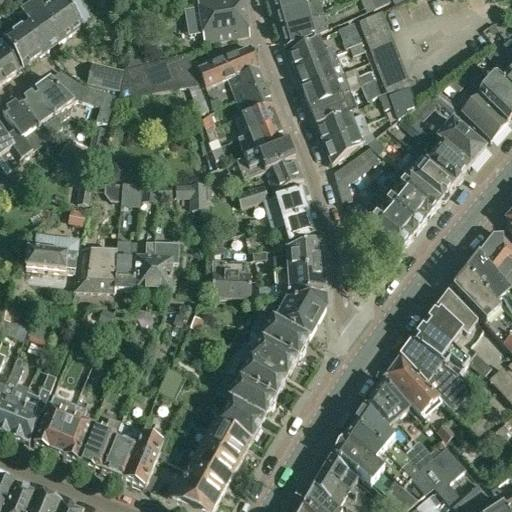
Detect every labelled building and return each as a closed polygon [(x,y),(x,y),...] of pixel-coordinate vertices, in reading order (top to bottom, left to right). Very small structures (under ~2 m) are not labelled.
[(43,11),(40,6),(39,6),(34,0),(22,0),(20,1),(24,10),(21,12),(27,23),(4,39),(23,72),(45,56),(53,50),(46,47),(36,30),(48,23),(42,13),(43,11)] [(34,0),(39,6),(40,6),(43,11),(42,13),(48,23),(36,30),(46,47),(53,50),(45,56),(82,30),(71,11),(83,5),(80,0),(59,0),(51,6),(47,0),(34,0)] [(241,0),(226,0),(228,6),(210,9),(209,0),(207,0),(197,2),(199,12),(186,13),(190,38),(203,36),(205,47),(248,40),(241,0)] [(270,0),(275,15),(307,6),(307,4),(314,2),(313,0),(270,0)] [(390,5),(387,0),(362,0),(360,1),(366,16),(375,12),(390,5)] [(411,2),(410,0),(409,0),(390,0),(394,9),(411,2)] [(307,6),(275,15),(279,30),(309,22),(322,18),(318,1),(314,2),(307,4),(307,6)] [(379,17),(359,26),(366,44),(387,36),(379,17)] [(309,22),(279,30),(282,42),(285,50),(310,42),(327,34),(322,18),(309,22)] [(345,53),(361,47),(353,28),(337,34),(345,53)] [(136,40),(125,73),(145,68),(146,62),(145,43),(136,40)] [(318,43),(288,57),(294,74),(335,58),(332,49),(322,52),(318,43)] [(507,53),(501,60),(511,70),(511,44),(510,43),(502,49),(507,53)] [(352,61),(363,56),(361,48),(349,53),(352,61)] [(0,84),(1,87),(2,87),(19,74),(5,49),(0,52),(0,84)] [(202,71),(198,73),(206,92),(224,85),(226,84),(256,71),(249,52),(212,67),(208,65),(203,67),(202,71)] [(335,58),(294,74),(302,93),(333,81),(330,73),(340,69),(335,58)] [(186,59),(145,68),(125,73),(118,104),(188,92),(199,118),(208,115),(186,59)] [(501,60),(494,68),(501,74),(496,79),(511,94),(511,70),(501,60)] [(124,76),(93,68),(88,88),(120,95),(124,76)] [(256,71),(226,84),(235,105),(247,101),(246,97),(264,89),(256,71)] [(470,71),(460,80),(469,90),(477,99),(507,129),(509,126),(511,123),(511,94),(496,79),(482,93),(475,85),(479,82),(470,71)] [(370,75),(356,81),(359,89),(373,83),(370,75)] [(333,81),(302,93),(309,112),(341,100),(340,99),(350,96),(343,77),(333,81)] [(95,126),(106,129),(115,101),(83,91),(66,80),(57,90),(50,83),(35,94),(53,121),(59,128),(70,120),(65,112),(74,106),(75,104),(100,112),(95,126)] [(373,84),(360,90),(367,106),(378,99),(380,98),(374,83),(373,84)] [(239,115),(232,118),(233,123),(241,120),(271,108),(264,89),(246,97),(247,101),(235,105),(239,115)] [(407,118),(407,117),(406,115),(416,111),(409,91),(388,99),(398,124),(407,118)] [(41,129),(53,121),(35,94),(18,106),(40,137),(44,133),(41,129)] [(341,100),(309,112),(316,129),(351,115),(357,113),(350,95),(350,96),(340,99),(341,100)] [(440,96),(434,103),(451,118),(457,111),(440,96)] [(391,111),(386,97),(378,100),(379,102),(384,114),(391,111)] [(477,99),(459,117),(490,147),(505,131),(507,129),(477,99)] [(209,104),(212,113),(221,109),(217,100),(209,104)] [(18,106),(2,117),(13,133),(13,132),(21,143),(31,158),(51,142),(44,133),(40,137),(18,106)] [(271,108),(241,120),(248,139),(279,126),(271,108)] [(351,115),(316,129),(322,146),(366,129),(362,118),(353,121),(351,115)] [(203,123),(201,124),(205,134),(212,132),(216,130),(210,117),(208,118),(208,119),(205,120),(205,121),(203,122),(203,123)] [(452,122),(435,142),(437,145),(470,172),(487,152),(452,122)] [(415,124),(406,135),(420,146),(429,135),(420,128),(415,124)] [(248,139),(237,143),(245,161),(256,156),(256,157),(286,145),(279,126),(248,139)] [(366,129),(322,146),(332,170),(363,147),(366,148),(374,142),(371,137),(369,138),(366,129)] [(94,130),(89,150),(101,153),(105,133),(94,130)] [(0,131),(0,169),(8,180),(19,173),(16,169),(31,158),(21,143),(13,132),(13,133),(5,138),(0,131)] [(205,134),(209,146),(217,143),(212,132),(205,134)] [(374,142),(367,148),(378,160),(385,152),(374,142)] [(245,161),(235,165),(235,166),(243,185),(264,176),(264,177),(294,164),(286,145),(256,157),(256,156),(245,161)] [(426,166),(426,167),(455,190),(456,188),(457,188),(458,188),(462,183),(462,181),(463,180),(470,172),(437,145),(430,153),(434,156),(426,166)] [(224,162),(220,150),(211,153),(211,154),(215,165),(224,162)] [(94,179),(96,175),(99,169),(93,166),(96,161),(78,151),(69,167),(87,177),(88,176),(94,179)] [(368,152),(333,178),(342,208),(352,205),(348,189),(379,167),(368,152)] [(416,157),(400,176),(400,177),(408,183),(412,186),(440,209),(441,207),(442,207),(444,207),(444,206),(448,202),(447,199),(448,198),(454,191),(455,190),(426,167),(426,166),(416,157)] [(294,164),(264,177),(272,196),(302,184),(294,164)] [(388,182),(381,190),(385,194),(393,201),(426,227),(426,226),(436,213),(439,210),(440,209),(412,186),(408,183),(400,177),(400,176),(397,173),(389,183),(388,182)] [(213,191),(225,190),(234,189),(229,176),(211,183),(212,189),(213,191)] [(0,186),(0,193),(6,202),(17,195),(8,182),(0,186)] [(92,190),(80,187),(76,208),(88,210),(92,190)] [(122,189),(104,187),(104,197),(110,205),(121,206),(122,189)] [(124,190),(123,204),(141,204),(141,190),(124,190)] [(262,190),(236,199),(240,212),(262,205),(266,204),(262,190)] [(191,203),(190,203),(190,215),(201,215),(202,191),(191,191),(191,203)] [(157,192),(157,200),(171,200),(171,192),(157,192)] [(266,204),(262,205),(269,228),(273,227),(282,225),(312,215),(305,193),(266,204)] [(373,199),(367,207),(371,211),(380,217),(380,218),(411,244),(412,243),(412,244),(426,227),(393,201),(385,194),(378,202),(373,199)] [(359,216),(353,224),(365,235),(397,260),(397,261),(411,244),(380,218),(380,217),(371,211),(364,220),(359,216)] [(83,229),(84,225),(86,216),(70,213),(68,226),(83,229)] [(282,225),(273,227),(275,234),(284,232),(288,247),(319,238),(312,215),(282,225)] [(251,226),(254,234),(264,230),(262,223),(251,226)] [(266,237),(264,230),(254,234),(256,240),(266,237)] [(75,278),(76,262),(78,244),(35,238),(33,257),(27,257),(26,274),(75,278)] [(493,240),(476,262),(507,296),(511,301),(511,300),(511,299),(507,295),(511,287),(511,279),(510,277),(509,278),(501,270),(501,266),(511,252),(501,239),(493,240)] [(322,271),(320,243),(281,254),(282,262),(272,263),(273,276),(287,275),(322,271)] [(212,246),(214,257),(225,255),(223,244),(212,246)] [(146,247),(145,262),(136,261),(135,294),(152,295),(153,248),(146,247)] [(152,295),(170,296),(171,268),(177,268),(178,248),(153,248),(152,295)] [(511,252),(501,266),(501,270),(509,278),(510,277),(511,279),(511,252)] [(80,256),(74,296),(115,298),(115,294),(116,274),(115,274),(116,263),(116,258),(80,256)] [(252,258),(253,266),(267,264),(266,256),(252,258)] [(129,263),(116,263),(115,274),(116,274),(115,294),(135,294),(136,261),(135,261),(135,260),(129,259),(129,263)] [(476,262),(464,277),(498,312),(511,328),(511,301),(507,296),(476,262)] [(211,302),(250,303),(250,281),(249,281),(246,268),(212,267),(211,302)] [(276,302),(324,295),(322,271),(287,275),(273,276),(276,302)] [(511,328),(498,312),(464,277),(452,294),(485,328),(484,329),(495,341),(494,342),(508,357),(509,356),(511,360),(511,328)] [(477,328),(448,298),(423,331),(468,368),(468,369),(484,382),(491,373),(469,355),(482,337),(474,331),(477,328)] [(324,302),(258,309),(258,315),(261,317),(308,345),(325,314),(324,302)] [(113,316),(103,312),(98,324),(109,328),(113,316)] [(135,323),(138,314),(124,314),(124,323),(135,323)] [(138,314),(135,323),(150,323),(151,314),(138,314)] [(187,321),(177,317),(173,328),(183,331),(187,321)] [(297,365),(308,345),(261,317),(255,327),(256,328),(249,338),(252,339),(297,365)] [(204,323),(193,321),(189,332),(199,336),(204,323)] [(31,332),(26,342),(45,351),(55,328),(31,332)] [(423,331),(411,348),(441,370),(457,382),(458,382),(463,375),(468,369),(468,368),(423,331)] [(197,341),(188,338),(184,348),(193,352),(197,341)] [(287,384),(297,365),(252,339),(246,349),(244,348),(238,357),(287,384)] [(439,403),(451,416),(471,396),(458,382),(457,382),(441,370),(411,348),(400,361),(435,398),(439,403)] [(276,404),(287,384),(238,357),(236,361),(232,360),(223,376),(227,378),(227,377),(276,404)] [(421,419),(439,403),(435,398),(400,361),(385,381),(421,419)] [(0,404),(0,437),(9,441),(26,397),(27,397),(28,393),(20,390),(22,385),(19,383),(24,371),(14,367),(9,380),(1,400),(0,404)] [(168,373),(164,382),(157,397),(174,405),(178,398),(173,395),(181,379),(179,378),(172,374),(168,373)] [(511,384),(502,373),(488,385),(511,411),(511,384)] [(228,404),(264,424),(276,404),(227,377),(227,378),(216,398),(228,404)] [(50,396),(55,381),(47,378),(41,393),(38,402),(27,397),(26,397),(9,441),(29,449),(42,416),(50,396)] [(393,429),(409,416),(383,385),(381,387),(382,387),(369,406),(368,406),(364,412),(365,412),(384,436),(393,446),(410,466),(411,466),(419,475),(446,452),(449,450),(446,447),(440,441),(433,447),(438,453),(423,465),(412,452),(411,453),(407,448),(412,445),(399,431),(393,429)] [(231,406),(218,430),(251,448),(264,424),(228,404),(231,406)] [(48,414),(34,450),(56,459),(75,410),(65,407),(61,419),(48,414)] [(56,459),(77,468),(92,431),(81,427),(86,415),(75,410),(56,459)] [(410,466),(393,446),(384,436),(365,412),(364,412),(364,413),(353,429),(385,456),(384,459),(401,473),(401,474),(411,484),(424,500),(433,492),(419,475),(411,466),(410,466)] [(105,436),(92,431),(77,468),(100,477),(119,428),(110,424),(105,436)] [(100,477),(122,485),(135,452),(136,452),(140,441),(131,437),(133,432),(119,428),(100,477)] [(214,428),(201,452),(238,472),(251,448),(218,430),(214,428)] [(353,429),(343,444),(374,470),(396,489),(402,494),(403,493),(411,484),(401,474),(401,473),(384,459),(385,456),(353,429)] [(437,437),(440,441),(446,447),(455,440),(445,429),(437,437)] [(511,438),(503,429),(484,445),(492,455),(511,438)] [(157,461),(160,454),(162,449),(167,439),(144,430),(141,440),(140,441),(136,452),(135,452),(122,485),(144,494),(151,479),(157,461)] [(410,511),(418,506),(417,505),(403,493),(402,494),(396,489),(374,470),(343,444),(333,460),(370,492),(377,485),(380,487),(377,490),(385,497),(384,498),(401,511),(410,511)] [(201,452),(187,477),(224,497),(238,472),(201,452)] [(502,511),(500,511),(496,511),(446,452),(419,475),(433,492),(449,511),(502,511)] [(174,460),(160,454),(157,461),(171,467),(174,460)] [(357,486),(331,464),(322,479),(346,501),(361,511),(364,511),(370,503),(353,492),(357,486)] [(187,511),(215,511),(224,497),(187,477),(171,505),(187,511)] [(160,483),(151,479),(144,494),(154,498),(160,483)] [(340,511),(341,510),(344,511),(364,511),(361,511),(346,501),(322,479),(314,493),(333,511),(340,511)] [(511,511),(511,504),(511,505),(505,498),(504,499),(494,486),(487,491),(502,511),(511,511)] [(6,511),(14,494),(0,487),(0,511),(6,511)] [(333,511),(314,493),(304,510),(305,511),(333,511)] [(31,511),(35,502),(14,494),(6,511),(31,511)] [(432,499),(425,505),(431,511),(433,511),(440,508),(432,499)] [(58,511),(59,511),(35,502),(31,511),(58,511)]
